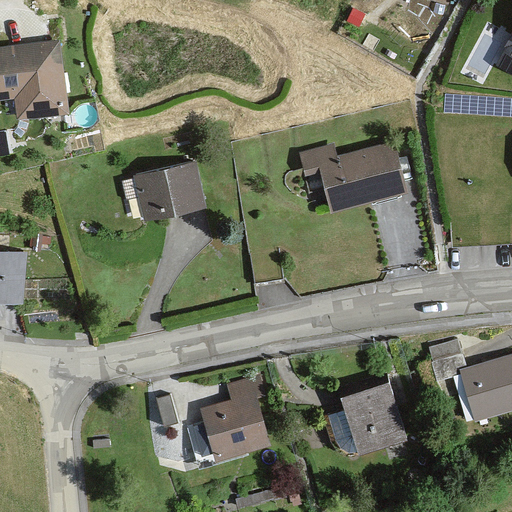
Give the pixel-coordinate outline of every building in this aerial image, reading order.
[(511,33),(496,62),(511,71),(511,33)] [(69,107),(58,41),(0,46),(0,98),(14,98),(16,119),(48,112),(69,107)] [(331,143),(298,153),(304,167),(318,163),(326,184),(331,207),(406,187),(392,142),(339,156),(331,143)] [(206,204),(194,160),(135,176),(145,218),(206,204)] [(27,252),(0,249),(0,302),(23,305),(27,252)] [(511,356),(456,370),(475,420),(511,412),(511,356)] [(227,384),(231,397),(202,408),(213,453),(271,442),(261,396),(266,392),(259,375),(227,384)] [(389,380),(342,393),(357,449),(406,435),(389,380)] [(343,408),(330,411),(340,447),(352,444),(343,408)]
